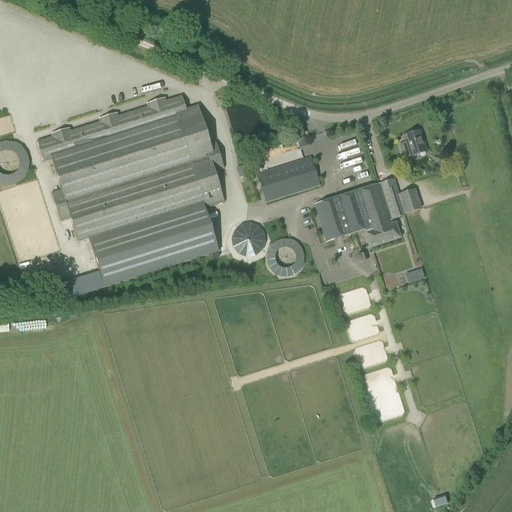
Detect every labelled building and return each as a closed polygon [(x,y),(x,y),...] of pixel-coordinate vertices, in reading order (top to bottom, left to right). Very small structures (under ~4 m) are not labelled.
[(214,173),(218,172),(209,144),(205,130),(197,106),(186,110),(181,97),(37,143),(43,163),(51,161),(60,191),(51,194),(60,223),(70,220),(77,244),(88,241),(103,289),(218,253),(205,210),(224,204),(214,173)] [(403,160),(408,159),(427,153),(420,132),(402,138),(404,144),(398,146),(403,160)] [(299,149),(307,147),(304,138),(296,141),(299,149)] [(0,187),(34,176),(21,139),(0,146),(0,187)] [(266,204),(320,186),(311,158),(257,176),(266,204)] [(241,184),(249,181),(244,166),(236,168),(241,184)] [(391,221),(392,222),(405,217),(405,215),(421,210),(414,191),(398,196),(392,181),(314,206),(326,244),(333,242),(364,232),(365,232),(364,230),(391,221)] [(235,239),(228,242),(238,265),(272,250),(259,220),(232,232),(235,239)] [(393,225),(392,222),(391,221),(364,230),(365,232),(364,232),(365,234),(369,249),(400,239),(395,225),(393,225)] [(276,280),(308,268),(297,237),(265,249),(276,280)] [(23,280),(38,276),(34,262),(19,267),(23,280)]
